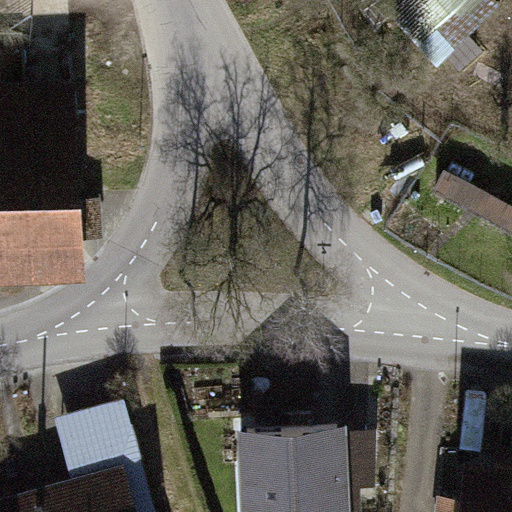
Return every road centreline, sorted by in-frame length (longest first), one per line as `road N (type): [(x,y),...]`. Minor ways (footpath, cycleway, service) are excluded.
road 1 (tertiary): [(436,328),(373,270),(204,61)]
road 2 (unclassified): [(93,321),(436,328)]
road 3 (unclassified): [(93,321),(159,229),(186,170),(204,61)]
road 4 (track): [(196,511),(135,323)]
